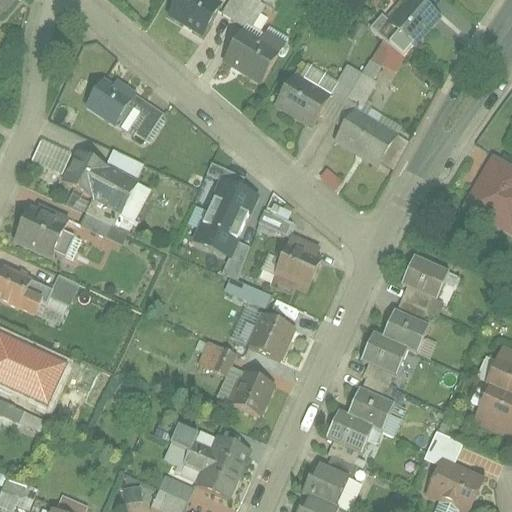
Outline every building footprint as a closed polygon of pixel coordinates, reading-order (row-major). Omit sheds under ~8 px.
[(0,0),(0,9),(5,14),(16,0),(0,0)] [(218,7),(209,0),(165,0),(161,6),(195,34),(218,7)] [(216,57),(255,86),(278,55),(250,34),(263,15),(243,0),(230,0),(216,20),(234,32),(216,57)] [(439,14),(423,0),(408,0),(385,27),(410,48),(439,14)] [(382,43),(391,34),(378,20),(369,29),(382,43)] [(304,122),(324,94),(290,70),(270,98),(304,122)] [(389,142),(357,117),(376,93),(346,70),(325,98),(348,116),(328,142),(366,171),(389,142)] [(102,72),(82,101),(117,125),(137,95),(117,82),(102,72)] [(47,185),(110,213),(130,168),(97,153),(87,177),(57,163),(47,185)] [(511,172),(492,160),(462,211),(511,241),(511,172)] [(243,230),(257,200),(222,184),(208,214),(243,230)] [(283,237),(292,215),(266,204),(254,233),(268,239),(271,232),(283,237)] [(51,257),(66,222),(27,205),(12,240),(51,257)] [(229,260),(243,230),(208,214),(195,244),(229,260)] [(70,262),(80,244),(68,237),(58,255),(70,262)] [(319,265),(324,255),(286,237),(271,268),(309,286),(319,265)] [(336,511),(334,511),(369,431),(379,435),(391,407),(387,405),(408,356),(414,359),(427,330),(421,327),(432,303),(435,304),(448,274),(415,260),(401,292),(406,294),(397,317),(393,315),(381,342),(373,338),(360,369),(368,373),(348,421),(338,416),(325,445),(335,450),(325,473),(314,469),(295,511),(336,511)] [(4,261),(0,268),(0,297),(34,313),(48,283),(4,261)] [(265,309),(269,295),(226,282),(222,296),(265,309)] [(300,325),(271,312),(253,350),(282,364),(300,325)] [(0,383),(1,384),(19,345),(0,336),(0,383)] [(215,374),(221,351),(203,346),(197,369),(215,374)] [(511,430),(511,355),(500,351),(471,428),(489,434),(493,424),(511,430)] [(254,421),(274,379),(244,365),(224,407),(254,421)] [(215,504),(241,447),(185,421),(170,453),(199,466),(187,491),(215,504)] [(438,471),(424,500),(450,511),(468,511),(483,483),(452,468),(461,449),(436,437),(423,464),(438,471)] [(2,479),(0,487),(0,510),(5,511),(11,511),(12,508),(27,511),(29,511),(36,488),(2,479)]
